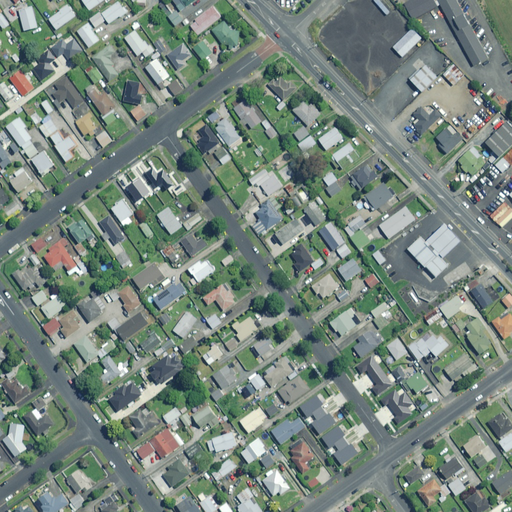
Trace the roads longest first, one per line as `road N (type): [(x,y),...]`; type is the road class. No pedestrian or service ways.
road 1 (residential): [(393,453),(161,128)]
road 2 (secondary): [(493,249),(285,35)]
road 3 (residential): [(161,128),(0,248)]
road 4 (residential): [(94,427),(0,295)]
road 5 (residential): [(285,35),(161,128)]
road 6 (tertiary): [(393,453),(511,368)]
